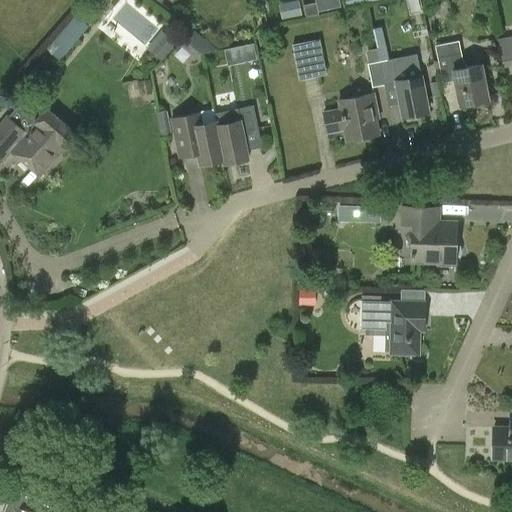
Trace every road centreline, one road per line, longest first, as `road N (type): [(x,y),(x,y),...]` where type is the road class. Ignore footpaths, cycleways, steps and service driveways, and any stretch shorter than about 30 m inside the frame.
road 1 (residential): [(194,256),(237,205),(511,135)]
road 2 (residential): [(440,417),(511,262)]
